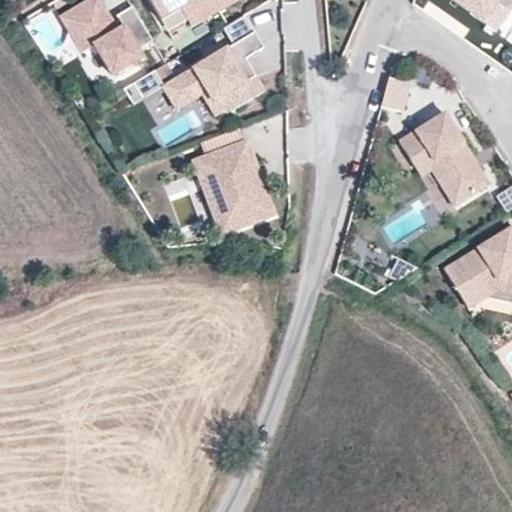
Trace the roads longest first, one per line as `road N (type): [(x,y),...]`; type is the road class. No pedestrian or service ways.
road 1 (unclassified): [(228,511),(284,377),(341,160)]
road 2 (residential): [(307,0),(314,79),(341,160)]
road 3 (residential): [(380,22),(468,69),(492,108)]
road 4 (residential): [(341,160),(380,22)]
